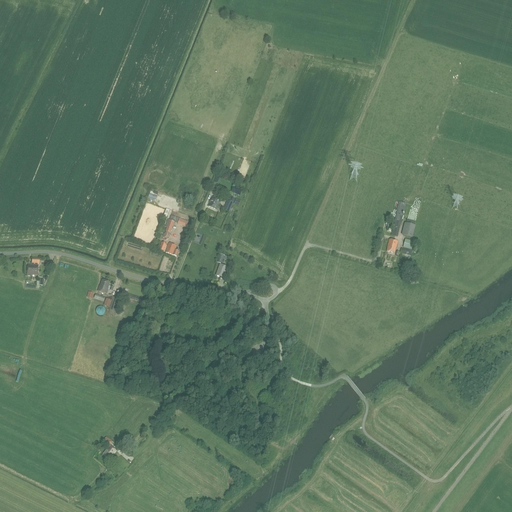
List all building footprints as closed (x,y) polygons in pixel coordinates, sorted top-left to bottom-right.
[(231,192),(240,196),(242,190),(242,189),(238,187),(238,188),(233,186),(231,192)] [(221,201),(212,198),(208,207),(216,211),(221,201)] [(227,200),(223,210),(229,213),(233,202),(227,200)] [(399,202),(392,230),(390,235),(397,237),(403,213),(404,213),(406,204),(399,202)] [(170,233),(174,223),(177,224),(179,219),(171,216),(165,231),(170,233)] [(404,223),(401,235),(412,238),(415,226),(414,226),(414,225),(415,225),(415,222),(407,220),(406,224),(404,223)] [(388,247),(387,252),(394,254),(396,249),(398,243),(389,240),(387,247),(388,247)] [(403,248),(413,251),(415,242),(405,240),(403,248)] [(178,252),(175,251),(176,247),(168,244),(165,253),(177,257),(178,252)] [(412,251),(401,248),(400,253),(402,254),(402,256),(408,257),(408,256),(411,257),(412,251)] [(38,266),(38,264),(32,264),(32,263),(31,263),(31,266),(28,266),(28,276),(32,276),(38,276),(38,266)] [(220,266),(217,276),(223,278),(227,268),(220,266)] [(110,291),(113,292),(114,288),(109,286),(110,283),(102,280),(100,287),(100,286),(98,292),(107,294),(108,290),(110,291)] [(142,298),(120,292),(119,296),(140,303),(142,298)] [(167,306),(168,298),(159,297),(158,305),(167,306)] [(105,311),(100,305),(94,309),(98,316),(105,311)] [(153,429),(157,432),(165,422),(161,419),(153,429)] [(113,442),(106,438),(102,443),(109,448),(113,442)] [(111,447),(102,455),(108,461),(109,460),(111,462),(115,457),(114,456),(114,455),(117,452),(111,447)]
